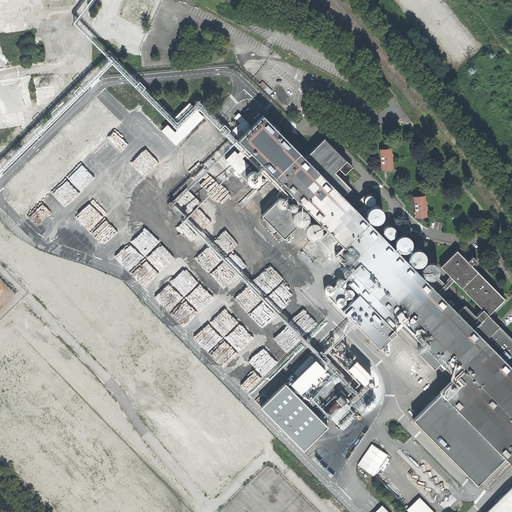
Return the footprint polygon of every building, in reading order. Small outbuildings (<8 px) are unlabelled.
[(138,50),(146,33),(115,18),(124,0),(122,0),(104,0),(94,21),(108,28),(107,32),(117,37),(116,39),(138,50)] [(313,99),(310,96),(307,99),(308,100),(306,102),(306,104),(308,105),(310,105),(312,104),(313,105),(316,102),(313,99)] [(503,458),(508,464),(511,460),(511,340),(487,316),(504,299),(470,265),(472,263),(473,264),(475,264),(476,263),(476,261),(471,257),(466,262),(462,257),(456,251),(440,267),(482,310),(475,317),(464,306),(457,313),(440,295),(413,268),(383,238),(342,196),(350,188),(334,172),(338,168),(344,175),(352,167),(324,138),(304,157),(262,115),(251,125),(245,119),(234,130),(240,136),(237,139),(284,188),(281,191),(276,196),(277,198),(275,200),(275,202),(261,216),(287,243),(294,236),(291,232),(301,222),(308,229),(308,231),(308,233),(310,234),(311,235),(312,235),(314,235),(318,239),(314,243),(331,260),(335,256),(345,267),(341,271),(345,275),(346,274),(346,278),(348,280),(350,280),(352,278),(353,278),(348,283),(348,284),(345,286),(345,281),(343,279),(338,278),(335,281),(335,286),(334,286),(333,288),(332,287),(331,286),(328,285),(326,286),(325,288),(324,290),(324,292),(326,294),(326,295),(379,349),(396,333),(391,327),(398,320),(402,325),(399,329),(420,350),(424,347),(439,362),(435,366),(451,383),(455,379),(460,383),(455,388),(451,385),(449,387),(448,386),(440,394),(440,393),(412,420),(476,485),(503,458)] [(257,174),(227,143),(218,153),(247,182),(248,182),(251,184),(254,184),(256,182),(258,179),(258,177),(257,174)] [(382,169),(392,168),(390,147),(385,147),(380,148),(382,169)] [(415,217),(426,216),(423,195),(418,195),(413,196),(415,217)] [(466,252),(462,257),(466,262),(471,257),(466,252)] [(324,371),(315,362),(290,386),(300,397),(324,371)] [(372,378),(356,363),(348,371),(364,387),(372,378)] [(328,428),(286,386),(260,408),(303,454),(328,428)] [(49,437),(47,435),(47,432),(47,429),(46,425),(44,422),(46,419),(33,413),(32,415),(29,415),(26,413),(19,419),(16,422),(17,423),(16,425),(15,428),(15,433),(16,437),(17,440),(20,443),(23,445),(27,447),(31,447),(37,446),(38,448),(43,444),(49,437)] [(388,455),(372,444),(357,465),(374,477),(388,455)] [(54,476),(59,478),(65,478),(71,475),(75,471),(77,466),(78,460),(76,456),(73,451),(69,448),(64,446),(60,446),(54,448),(49,451),(47,456),(45,461),(46,466),(48,471),(51,474),(54,476)] [(511,511),(511,487),(486,511),(511,511)] [(409,511),(430,511),(418,500),(407,510),(409,511)]
